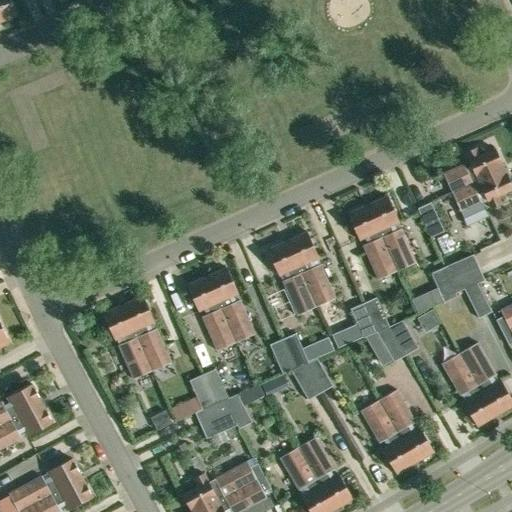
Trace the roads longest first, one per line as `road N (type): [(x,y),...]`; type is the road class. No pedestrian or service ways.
road 1 (residential): [(41,313),(511,102)]
road 2 (residential): [(147,511),(41,313)]
road 3 (residential): [(0,53),(120,0)]
